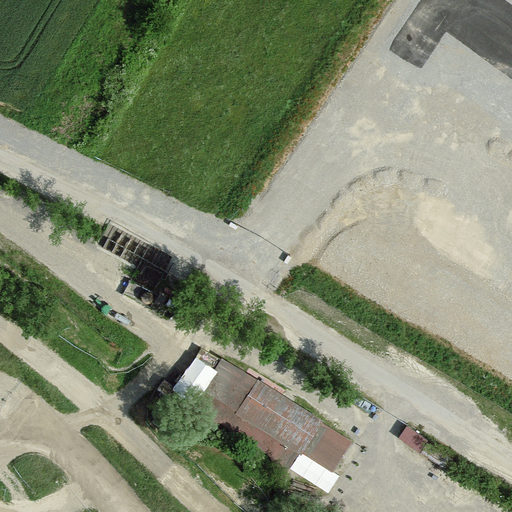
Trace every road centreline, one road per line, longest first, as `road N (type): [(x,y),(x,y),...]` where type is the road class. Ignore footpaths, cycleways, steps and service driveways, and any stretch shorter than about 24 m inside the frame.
road 1 (track): [(511,456),(155,226),(0,153)]
road 2 (track): [(0,222),(153,326),(202,330),(381,436),(415,392)]
